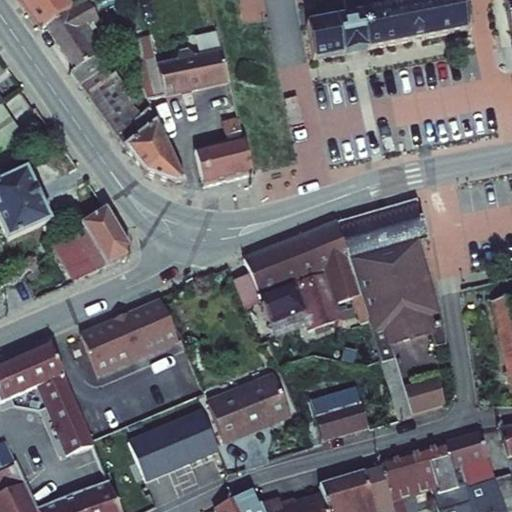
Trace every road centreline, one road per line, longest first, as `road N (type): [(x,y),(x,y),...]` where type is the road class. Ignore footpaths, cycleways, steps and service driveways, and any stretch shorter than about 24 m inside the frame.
road 1 (tertiary): [(198,235),(163,224),(131,198),(0,14)]
road 2 (residential): [(180,511),(281,469),(463,418)]
road 3 (residential): [(463,418),(452,289),(430,172)]
road 4 (unclassified): [(198,235),(163,271),(0,343)]
road 5 (residential): [(321,204),(278,0)]
road 6 (tertiary): [(321,204),(236,232),(198,235)]
